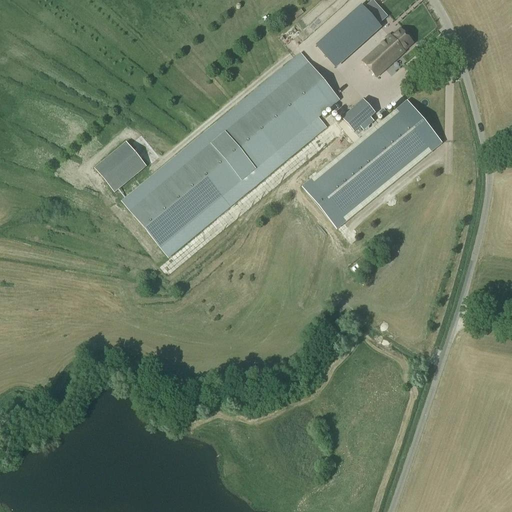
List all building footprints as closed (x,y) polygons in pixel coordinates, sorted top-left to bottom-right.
[(323,43),(317,49),(335,69),(379,28),(361,8),(323,43)] [(320,9),(308,22),(312,26),(324,13),(320,9)] [(398,30),(362,63),(376,79),(413,45),(398,30)] [(299,55),(121,202),(167,258),(326,127),(318,118),(338,102),(299,55)] [(363,101),(341,120),(354,134),(375,115),(363,101)] [(406,102),(300,190),(336,233),(442,146),(406,102)] [(337,110),(333,105),(329,109),(333,114),(337,110)] [(125,143),(95,169),(115,192),(145,166),(125,143)]
